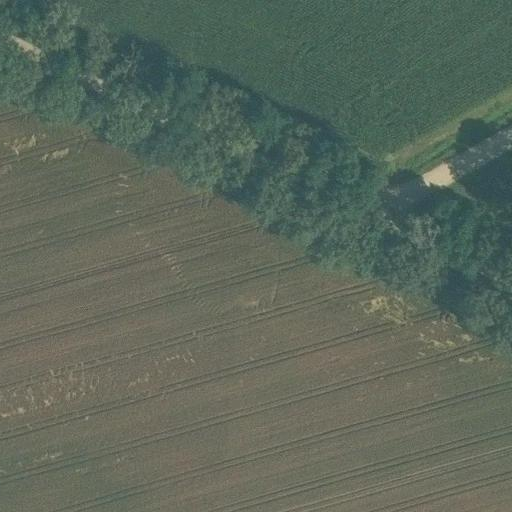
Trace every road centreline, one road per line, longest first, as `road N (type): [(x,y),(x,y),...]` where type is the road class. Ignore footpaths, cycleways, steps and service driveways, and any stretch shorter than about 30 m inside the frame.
road 1 (track): [(0,34),(511,278)]
road 2 (track): [(511,132),(422,185),(362,206)]
